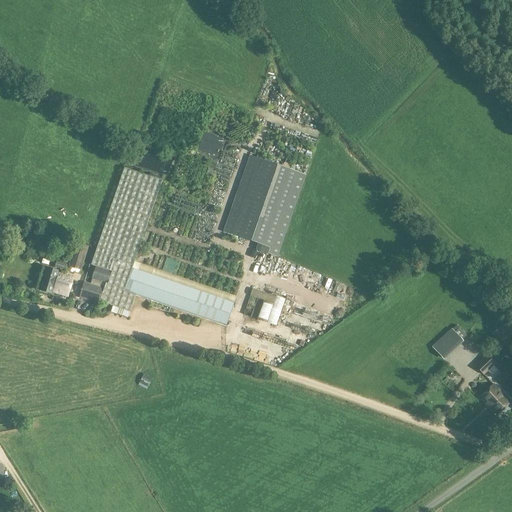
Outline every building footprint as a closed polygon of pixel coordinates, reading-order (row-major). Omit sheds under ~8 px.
[(269,83),(274,92),(279,89),(274,81),(269,83)] [(258,134),(264,124),(258,121),(252,130),(258,134)] [(250,157),(224,232),(262,245),(260,251),(277,257),(305,176),(250,157)] [(126,167),(92,264),(97,266),(91,284),(85,282),(80,296),(98,302),(99,301),(130,312),(136,295),(226,327),(234,304),(133,268),(164,180),(126,167)] [(167,226),(192,233),(203,193),(177,186),(167,226)] [(69,267),(82,272),(89,247),(76,243),(69,267)] [(52,292),(68,297),(73,278),(64,276),(65,273),(48,268),(42,292),(52,294),(52,292)] [(276,297),(252,289),(250,296),(264,301),(258,320),(277,326),(286,299),(276,296),(276,297)] [(466,336),(456,326),(432,348),(442,358),(466,336)] [(491,335),(499,344),(508,336),(500,327),(491,335)] [(475,367),(483,376),(495,365),(487,356),(475,367)] [(147,390),(152,379),(144,375),(139,386),(147,390)] [(481,398),(497,415),(510,403),(493,385),(481,398)]
